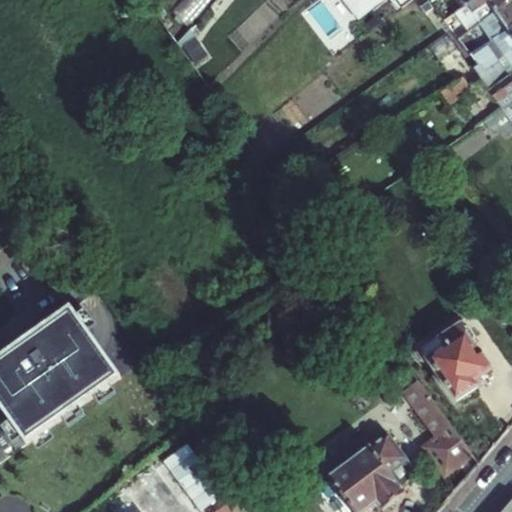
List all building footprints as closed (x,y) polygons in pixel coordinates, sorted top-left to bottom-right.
[(348,0),(362,17),(383,0),(396,0),(404,9),(415,0),(348,0)] [(446,22),(450,27),(461,19),(470,32),(480,25),(511,1),(511,0),(475,0),(474,1),(446,22)] [(511,1),(480,25),(492,42),(511,28),(511,1)] [(480,50),(473,55),(480,65),(479,66),(485,75),(500,63),(498,60),(511,49),(511,28),(492,42),(480,50)] [(178,43),(196,69),(211,59),(190,29),(186,33),(178,43)] [(459,48),(449,34),(430,48),(439,61),(459,48)] [(473,55),(480,50),(476,43),(466,50),(471,56),(473,55)] [(474,69),(490,90),(510,75),(511,73),(511,49),(498,60),(500,63),(485,75),(479,66),(474,69)] [(511,78),(510,75),(490,90),(511,121),(511,120),(511,78)] [(471,87),(464,77),(443,92),(450,102),(471,87)] [(125,377),(75,307),(0,359),(0,401),(30,445),(125,377)] [(430,365),(432,364),(458,402),(478,388),(475,384),(492,372),(481,357),(480,357),(471,346),(476,343),(476,339),(470,331),(467,330),(463,332),(461,330),(459,331),(454,325),(419,348),(418,355),(424,364),(430,365)] [(473,455),(418,382),(404,392),(437,437),(423,448),(445,476),(473,455)] [(0,461),(30,445),(0,401),(0,461)] [(329,480),(353,511),(368,511),(378,505),(383,511),(406,494),(401,488),(414,478),(416,470),(389,435),(329,480)] [(511,511),(511,502),(503,511),(511,511)]
